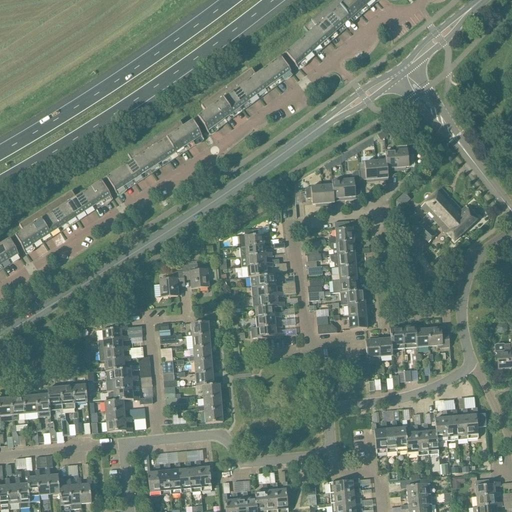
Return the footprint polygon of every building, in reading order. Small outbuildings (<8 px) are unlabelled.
[(358,13),(346,0),(336,0),(334,2),(350,20),(358,13)] [(359,0),(346,0),(358,13),(365,7),(359,0)] [(327,8),(342,27),(350,20),(334,2),(327,8)] [(319,15),(335,33),(342,27),(327,8),(319,15)] [(335,33),(319,15),(311,22),(327,40),(335,33)] [(319,47),(327,40),(311,22),(303,29),(308,35),(308,34),(319,47)] [(301,41),(312,53),(319,47),(308,34),(308,35),(301,41)] [(312,53),(301,41),(293,48),(304,60),(312,53)] [(285,55),(296,67),(304,60),(293,48),(285,55)] [(285,55),(280,58),(290,72),(296,67),(285,55)] [(280,58),(272,65),(281,78),(290,72),(280,58)] [(273,84),(281,78),(272,65),(263,71),(273,84)] [(243,77),(257,96),(265,90),(255,77),(256,77),(251,70),(243,77)] [(265,90),(273,84),(263,71),(256,77),(255,77),(265,90)] [(234,83),(249,102),(257,96),(243,77),(234,83)] [(234,83),(226,89),(240,108),(249,102),(234,83)] [(226,89),(218,95),(232,114),(240,108),(226,89)] [(210,101),(224,120),(232,114),(218,95),(210,101)] [(216,126),(224,120),(210,101),(201,107),(206,113),(216,126)] [(206,113),(197,119),(207,132),(216,126),(206,113)] [(171,128),(184,148),(192,143),(183,129),(184,128),(180,122),(171,128)] [(192,123),(184,128),(183,129),(192,143),(201,137),(192,123)] [(162,134),(175,154),(184,148),(171,128),(162,134)] [(162,134),(154,139),(167,159),(175,154),(162,134)] [(167,159),(154,139),(145,145),(158,165),(167,159)] [(150,170),(158,165),(145,145),(136,150),(150,170)] [(397,152),(396,152),(397,172),(406,171),(405,169),(409,168),(408,157),(413,156),(413,151),(407,152),(407,146),(396,147),(397,152)] [(141,176),(150,170),(136,150),(128,156),(132,162),(141,176)] [(397,172),(396,152),(385,153),(386,161),(387,170),(389,170),(390,173),(397,172)] [(386,161),(375,163),(377,183),(385,182),(385,179),(388,179),(387,170),(386,161)] [(132,162),(124,168),(133,182),(141,176),(132,162)] [(369,183),(377,183),(375,163),(364,164),(366,181),(369,181),(369,183)] [(115,173),(124,187),(133,182),(124,168),(115,173)] [(354,181),(342,181),(344,201),(352,201),(352,198),(355,198),(355,193),(361,193),(359,171),(357,172),(355,172),(354,173),(353,175),(354,181)] [(115,173),(106,179),(115,193),(124,187),(115,173)] [(106,179),(101,182),(110,196),(115,193),(106,179)] [(336,202),(344,201),(342,181),(332,182),(332,186),(333,200),(334,200),(336,200),(336,202)] [(101,182),(92,188),(101,202),(110,196),(101,182)] [(332,186),(322,187),(323,207),(331,207),(331,204),(334,204),(334,200),(333,200),(332,186)] [(315,208),(323,207),(322,187),(305,189),(306,199),(311,199),(312,206),(315,206),(315,208)] [(101,202),(92,188),(84,194),(93,208),(101,202)] [(444,219),(457,206),(441,190),(421,210),(428,216),(431,213),(436,218),(433,221),(439,227),(446,221),(444,219)] [(62,198),(75,219),(84,213),(75,199),(71,192),(62,198)] [(93,208),(84,194),(75,199),(84,213),(93,208)] [(62,198),(54,204),(67,224),(75,219),(62,198)] [(67,224),(54,204),(45,209),(58,230),(67,224)] [(462,211),(457,206),(444,219),(446,221),(439,227),(454,242),(478,221),(466,207),(462,211)] [(58,230),(45,209),(37,215),(50,235),(58,230)] [(50,235),(37,215),(28,220),(41,241),(50,235)] [(32,246),(41,241),(28,220),(19,226),(23,232),(24,232),(32,246)] [(335,224),(335,231),(350,229),(349,222),(335,224)] [(422,238),(431,229),(424,222),(415,231),(422,238)] [(352,229),(350,229),(335,231),(336,238),(329,239),(329,244),(354,242),(352,229)] [(431,229),(422,238),(428,244),(437,235),(431,229)] [(244,238),(239,238),(239,248),(246,247),(246,248),(264,247),(264,244),(264,239),(270,238),(270,236),(270,234),(269,234),(263,234),(263,236),(258,236),(257,230),(244,232),(244,238)] [(23,232),(15,238),(24,252),(32,246),(24,232),(23,232)] [(15,238),(9,241),(18,255),(24,252),(15,238)] [(9,241),(1,246),(0,247),(9,261),(18,255),(9,241)] [(354,248),(354,242),(329,244),(329,248),(330,249),(332,250),(333,251),(333,256),(355,255),(355,254),(358,254),(357,247),(354,248)] [(265,257),(265,255),(265,249),(271,248),(271,244),(264,244),(264,247),(246,248),(246,247),(239,248),(240,258),(247,258),(265,257)] [(0,265),(0,266),(9,261),(0,247),(1,246),(0,245),(0,265)] [(409,263),(408,249),(399,250),(400,264),(409,263)] [(304,257),(305,259),(321,258),(321,255),(318,255),(318,251),(314,251),(304,252),(304,257)] [(271,254),(265,255),(265,257),(247,258),(240,258),(241,269),(248,268),(248,269),(266,267),(266,265),(266,259),(272,258),(271,254)] [(184,279),(191,278),(192,290),(209,289),(207,272),(202,272),(202,265),(186,267),(185,255),(182,258),(184,279)] [(338,269),(356,267),(355,255),(333,256),(330,256),(330,261),(331,262),(332,263),(334,263),(334,268),(338,268),(338,269)] [(160,286),(154,287),(155,298),(161,298),(161,299),(178,298),(177,286),(184,285),(184,279),(182,258),(177,262),(177,268),(178,268),(179,274),(168,275),(169,281),(160,282),(160,286)] [(321,262),(321,258),(305,259),(305,266),(316,265),(316,262),(321,262)] [(249,279),(250,279),(267,277),(267,276),(267,269),(273,269),(272,264),(266,265),(266,267),(248,269),(249,279)] [(333,276),(331,277),(332,281),(340,281),(357,280),(356,267),(338,269),(339,276),(333,276)] [(250,279),(251,289),(276,286),(276,288),(283,288),(282,283),(276,284),(275,276),(267,276),(267,277),(250,279)] [(340,294),(358,292),(357,280),(340,281),(332,281),(333,294),(340,293),(340,294)] [(277,296),(277,298),(284,298),(283,293),(277,294),(276,288),(276,286),(251,289),(252,299),(277,296)] [(358,292),(340,294),(341,306),(348,305),(365,304),(365,303),(367,303),(366,296),(364,296),(364,291),(358,292)] [(324,297),(324,293),(308,294),(309,303),(320,302),(320,300),(324,299),(324,297)] [(274,307),(278,307),(278,309),(284,308),(284,303),(278,304),(277,298),(277,296),(252,299),(252,308),(255,308),(255,309),(274,307)] [(366,316),(365,304),(348,305),(349,318),(366,316)] [(275,317),(275,319),(281,319),(281,314),(275,315),(274,307),(255,309),(256,319),(275,317)] [(366,316),(349,318),(350,331),(367,329),(366,316)] [(275,327),(276,329),(282,329),(282,324),(276,325),(275,319),(275,317),(256,319),(257,327),(257,329),(275,327)] [(192,337),(192,338),(209,336),(208,323),(191,325),(192,332),(186,332),(187,337),(192,337)] [(336,330),(332,326),(327,326),(317,327),(318,336),(334,334),(337,334),(336,330)] [(102,332),(103,341),(103,342),(122,341),(121,338),(121,332),(127,332),(127,327),(120,328),(121,330),(102,332)] [(257,329),(257,327),(251,328),(252,340),(276,338),(276,340),(283,339),(282,335),(276,335),(276,329),(275,327),(257,329)] [(416,327),(403,329),(404,346),(404,350),(416,349),(416,345),(417,345),(415,331),(416,331),(416,327)] [(403,329),(390,330),(391,340),(392,347),(392,351),(404,350),(404,346),(403,329)] [(441,329),(428,330),(429,348),(437,347),(437,349),(449,348),(448,334),(441,335),(441,329)] [(429,348),(428,330),(416,331),(415,331),(417,345),(416,345),(416,349),(429,348)] [(210,349),(209,336),(192,338),(193,350),(210,349)] [(98,342),(99,353),(123,351),(122,348),(122,343),(128,342),(128,337),(121,338),(122,341),(103,342),(103,341),(98,342)] [(182,340),(181,337),(159,338),(160,345),(175,344),(175,341),(182,340)] [(370,341),(365,342),(367,359),(380,358),(379,341),(378,341),(378,338),(370,338),(370,341)] [(391,340),(379,341),(380,358),(393,357),(392,347),(391,340)] [(504,346),(503,344),(496,345),(494,346),(495,352),(497,353),(499,371),(511,369),(509,346),(504,346)] [(123,351),(99,353),(100,362),(105,362),(123,361),(123,358),(123,353),(129,352),(129,348),(122,348),(123,351)] [(211,361),(210,349),(193,350),(194,357),(189,357),(189,362),(194,362),(194,363),(211,361)] [(123,361),(105,362),(106,372),(124,371),(124,370),(124,363),(130,362),(130,358),(123,358),(123,361)] [(195,375),(212,374),(211,361),(194,363),(195,375)] [(124,371),(106,372),(107,382),(113,382),(131,380),(131,378),(131,373),(137,372),(137,368),(130,368),(130,370),(124,370),(124,371)] [(406,371),(406,382),(419,381),(418,371),(406,371)] [(93,373),(87,374),(91,388),(96,387),(93,373)] [(368,380),(367,373),(355,374),(355,381),(368,380)] [(214,386),(212,374),(195,375),(196,382),(192,382),(193,388),(196,387),(196,388),(202,388),(202,387),(214,386)] [(107,382),(106,383),(107,393),(114,392),(132,390),(132,389),(132,383),(138,382),(138,381),(138,378),(131,378),(131,380),(113,382),(107,382)] [(177,388),(177,381),(163,382),(164,389),(177,388)] [(202,388),(203,400),(221,398),(220,386),(214,386),(202,387),(202,388)] [(63,411),(61,389),(60,389),(60,387),(53,388),(53,390),(48,390),(48,396),(49,396),(50,412),(63,411)] [(86,387),(73,388),(75,405),(88,404),(86,387)] [(75,405),(73,388),(61,389),(63,411),(74,409),(74,405),(75,405)] [(123,402),(133,401),(133,398),(132,393),(139,393),(139,388),(132,389),(132,390),(114,392),(115,402),(123,401),(123,402)] [(49,396),(48,396),(36,397),(38,414),(38,419),(50,418),(50,413),(50,412),(49,396)] [(36,397),(24,398),(26,415),(38,414),(36,397)] [(24,398),(12,400),(14,422),(18,421),(18,416),(26,415),(24,398)] [(222,411),(221,398),(203,400),(204,407),(198,407),(199,412),(204,411),(204,412),(222,411)] [(14,422),(12,400),(0,400),(0,409),(1,423),(14,422)] [(124,411),(123,402),(123,401),(115,402),(104,403),(105,413),(124,411)] [(455,417),(457,441),(467,440),(465,416),(468,416),(467,409),(463,410),(463,417),(458,417),(455,417)] [(476,415),(478,415),(477,409),(473,409),(473,416),(468,416),(465,416),(467,440),(478,439),(477,429),(476,415)] [(445,417),(447,442),(457,441),(455,417),(458,417),(457,410),(454,411),(452,411),(453,416),(447,417),(445,417)] [(125,419),(124,411),(105,413),(106,423),(125,421),(125,424),(131,423),(131,419),(125,419)] [(223,424),(222,411),(204,412),(205,425),(223,424)] [(437,443),(447,442),(445,417),(447,417),(446,411),(443,412),(443,418),(435,419),(436,432),(437,443)] [(485,415),(478,415),(476,415),(477,429),(486,428),(485,415)] [(69,426),(65,420),(61,421),(63,437),(70,437),(69,426)] [(78,420),(74,420),(75,435),(82,434),(81,424),(78,424),(78,420)] [(125,429),(125,424),(125,421),(106,423),(107,434),(125,432),(125,434),(132,434),(132,429),(125,429)] [(397,453),(407,452),(406,434),(405,429),(402,429),(402,428),(397,428),(396,422),(393,422),(392,422),(393,429),(395,429),(397,453)] [(85,424),(86,435),(99,434),(98,423),(85,424)] [(387,450),(387,454),(397,453),(395,429),(393,429),(387,430),(386,423),(382,424),(382,430),(385,430),(387,450)] [(376,424),(372,424),(372,431),(372,432),(374,431),(376,452),(376,454),(380,454),(379,450),(387,450),(385,430),(382,430),(377,431),(376,424)] [(438,455),(437,443),(436,432),(428,432),(427,425),(423,426),(423,431),(426,431),(428,456),(430,456),(430,458),(439,457),(438,455)] [(416,433),(418,453),(418,457),(428,456),(426,431),(423,431),(417,432),(417,426),(413,426),(414,434),(416,433)] [(416,433),(414,434),(406,434),(407,452),(407,454),(418,453),(416,433)] [(150,498),(161,497),(158,473),(156,474),(150,474),(148,457),(141,457),(143,475),(148,475),(150,498)] [(17,470),(33,469),(33,458),(17,459),(17,470)] [(196,463),(197,470),(199,469),(201,493),(212,492),(209,469),(201,469),(200,462),(196,463)] [(189,470),(191,494),(201,493),(199,469),(197,470),(191,470),(190,463),(186,464),(187,471),(189,470)] [(176,465),(176,472),(178,471),(181,495),(191,494),(189,470),(187,471),(181,471),(180,464),(176,465)] [(168,472),(171,496),(181,495),(178,471),(176,472),(170,472),(170,465),(166,466),(166,473),(168,472)] [(69,466),(69,477),(79,476),(79,466),(69,466)] [(158,473),(161,497),(171,496),(168,472),(166,473),(160,473),(160,466),(155,467),(156,474),(158,473)] [(49,496),(59,495),(59,488),(58,476),(50,477),(50,471),(45,471),(46,478),(48,477),(49,496)] [(35,472),(36,478),(37,478),(39,497),(49,496),(48,477),(46,478),(40,478),(39,472),(35,472)] [(27,479),(28,485),(30,504),(39,503),(39,497),(37,478),(36,478),(30,479),(29,473),(25,473),(25,479),(27,479)] [(71,487),(69,487),(71,506),(71,511),(81,511),(80,505),(81,505),(79,486),(81,486),(81,480),(78,480),(78,477),(74,477),(74,483),(77,483),(77,487),(71,487)] [(464,478),(451,479),(452,491),(460,490),(460,484),(464,483),(464,478)] [(30,505),(30,504),(28,485),(20,485),(19,479),(15,480),(15,486),(18,485),(19,505),(20,509),(30,508),(30,505)] [(87,486),(81,486),(79,486),(81,505),(91,504),(90,486),(92,486),(91,479),(86,480),(87,486)] [(330,484),(331,494),(354,492),(353,490),(353,484),(360,483),(360,479),(352,480),(352,482),(330,484)] [(8,486),(9,505),(19,505),(18,485),(15,486),(10,486),(9,480),(5,481),(5,487),(8,486)] [(407,498),(430,496),(429,485),(420,486),(420,480),(400,482),(400,490),(406,490),(407,496),(407,498)] [(59,495),(60,507),(71,506),(69,487),(71,487),(70,481),(66,481),(67,488),(59,488),(59,495)] [(495,496),(495,494),(494,488),(500,487),(500,483),(494,484),(494,486),(489,486),(489,481),(475,482),(476,498),(495,496)] [(317,482),(309,482),(310,505),(317,505),(317,482)] [(284,490),(278,491),(275,491),(277,511),(288,511),(286,491),(288,490),(287,483),(283,483),(284,490)] [(277,511),(275,491),(278,491),(277,484),(273,484),(273,491),(268,492),(265,492),(267,511),(277,511)] [(255,493),(255,499),(256,499),(257,511),(267,511),(265,492),(268,492),(267,485),(262,485),(263,492),(255,493)] [(0,511),(10,511),(9,505),(8,486),(5,487),(0,487),(0,511)] [(361,489),(353,490),(354,492),(331,494),(331,504),(355,502),(354,500),(354,494),(361,494),(361,489)] [(257,511),(256,499),(255,499),(248,500),(247,493),(243,493),(243,500),(246,500),(246,511),(257,511)] [(476,498),(477,507),(477,508),(496,506),(496,504),(495,498),(501,498),(501,493),(495,494),(495,496),(476,498)] [(246,511),(246,500),(243,500),(238,501),(237,494),(232,494),(233,501),(236,501),(236,511),(246,511)] [(225,511),(236,511),(236,501),(233,501),(227,502),(227,495),(222,495),(223,502),(225,502),(225,511)] [(408,508),(431,506),(430,496),(407,498),(407,496),(400,496),(400,501),(407,500),(408,506),(408,508)] [(355,502),(331,504),(332,511),(355,511),(356,511),(355,505),(362,504),(362,500),(354,500),(355,502)]
